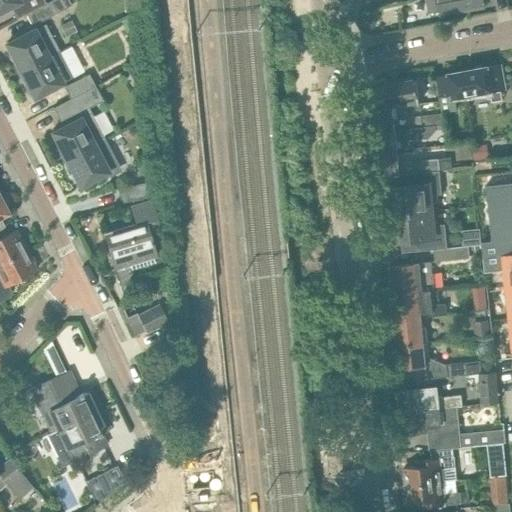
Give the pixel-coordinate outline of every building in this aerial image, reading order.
[(0,0),(0,11),(10,6),(16,18),(51,0),(48,0),(44,2),(43,0),(0,0)] [(68,0),(51,0),(16,18),(17,18),(26,13),(32,25),(71,5),(68,0)] [(485,0),(426,0),(429,13),(469,5),(469,9),(484,7),(483,3),(486,2),(485,0)] [(45,23),(6,44),(20,70),(59,50),(45,23)] [(59,50),(20,70),(26,82),(23,83),(30,95),(32,94),(34,97),(73,77),(59,50)] [(500,65),(435,77),(439,96),(441,112),(442,113),(443,112),(457,110),(455,99),(492,95),(493,101),(503,99),(500,82),(503,82),(500,65)] [(95,85),(89,73),(64,86),(70,98),(95,85)] [(420,103),(415,80),(411,81),(410,77),(395,80),(396,84),(368,89),(368,92),(362,93),(364,108),(408,104),(420,103)] [(101,98),(95,85),(70,98),(76,110),(87,105),(101,98)] [(52,132),(66,159),(105,139),(87,105),(76,110),(70,99),(53,107),(60,122),(61,122),(64,126),(52,132)] [(445,123),(443,112),(442,113),(441,112),(421,115),(410,116),(408,104),(364,108),(365,132),(422,126),(445,123)] [(445,123),(422,126),(435,125),(438,145),(448,144),(447,138),(445,123)] [(367,152),(397,149),(410,148),(409,140),(423,138),(422,126),(365,132),(367,152)] [(80,186),(119,165),(105,139),(66,159),(80,186)] [(440,170),(447,169),(446,158),(439,158),(425,159),(399,162),(397,149),(367,152),(370,177),(394,174),(440,170)] [(435,209),(434,194),(442,193),(440,170),(394,174),(396,186),(385,187),(386,198),(382,198),(384,214),(435,209)] [(144,182),(118,190),(121,203),(148,195),(144,182)] [(511,182),(486,185),(492,240),(481,241),(484,271),(504,269),(511,343),(511,182)] [(125,228),(105,233),(115,267),(125,265),(140,260),(154,256),(147,230),(160,227),(152,199),(130,205),(136,224),(127,227),(125,228)] [(447,247),(445,223),(436,224),(435,209),(384,214),(385,230),(389,230),(390,241),(411,239),(412,251),(434,249),(447,247)] [(0,237),(0,262),(26,248),(22,239),(17,238),(14,231),(0,237)] [(469,258),(468,245),(447,247),(434,249),(435,261),(469,258)] [(34,270),(30,263),(32,259),(26,248),(0,262),(0,274),(0,275),(0,274),(0,301),(8,297),(10,295),(11,292),(10,289),(8,284),(34,270)] [(392,293),(431,289),(434,289),(431,261),(389,265),(392,293)] [(431,289),(392,293),(395,319),(422,316),(421,313),(432,312),(432,315),(447,314),(446,303),(433,304),(431,289)] [(138,316),(127,322),(135,336),(145,330),(163,321),(167,318),(159,304),(155,307),(138,316)] [(428,342),(426,325),(422,326),(422,316),(395,319),(397,345),(428,342)] [(51,340),(42,349),(50,364),(60,360),(51,340)] [(428,342),(397,345),(400,369),(413,368),(414,380),(434,377),(467,374),(482,372),(481,360),(466,362),(446,364),(429,357),(429,356),(428,342)] [(51,432),(58,429),(100,408),(91,390),(83,394),(82,392),(78,394),(79,396),(77,397),(74,390),(78,388),(69,370),(30,388),(51,432)] [(496,371),(478,373),(481,404),(499,402),(496,371)] [(437,397),(436,388),(396,391),(398,413),(424,411),(423,406),(438,405),(438,409),(457,407),(462,406),(461,395),(437,397)] [(457,407),(438,409),(438,405),(423,406),(424,411),(398,413),(400,434),(427,431),(429,450),(462,447),(457,407)] [(110,428),(100,408),(58,429),(51,432),(46,434),(53,448),(62,466),(107,445),(101,432),(110,428)] [(504,429),(490,431),(492,444),(502,443),(505,443),(504,429)] [(492,444),(486,444),(488,466),(504,464),(502,443),(492,444)] [(441,481),(457,479),(456,467),(455,456),(417,460),(417,465),(404,467),(406,485),(441,481)] [(0,489),(6,484),(18,499),(33,487),(10,458),(0,465),(0,489)] [(125,481),(117,465),(85,481),(96,504),(125,481)] [(442,493),(441,481),(406,485),(408,503),(421,501),(422,507),(461,503),(460,491),(442,493)] [(510,511),(509,503),(496,504),(497,511),(510,511)]
